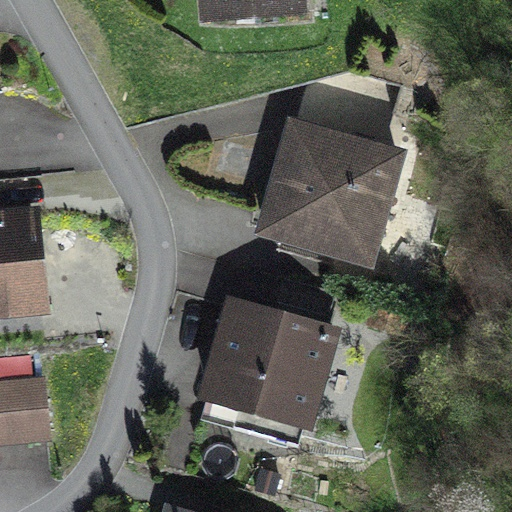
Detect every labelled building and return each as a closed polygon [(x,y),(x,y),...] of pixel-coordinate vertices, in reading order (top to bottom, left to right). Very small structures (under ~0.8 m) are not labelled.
[(308,0),(194,0),(196,32),(310,26),(308,0)] [(400,146),(294,118),(269,216),(375,243),(400,146)] [(36,218),(0,221),(0,327),(44,324),(36,218)] [(337,343),(219,309),(190,408),(309,442),(337,343)] [(0,455),(48,452),(42,385),(0,388),(0,455)]
